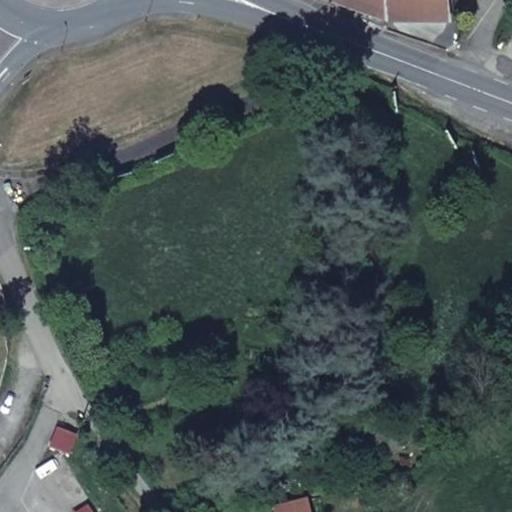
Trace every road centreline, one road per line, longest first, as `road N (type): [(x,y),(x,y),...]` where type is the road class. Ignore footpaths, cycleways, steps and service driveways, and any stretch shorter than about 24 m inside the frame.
road 1 (track): [(0,246),(60,376),(162,511)]
road 2 (primary): [(281,19),(511,105)]
